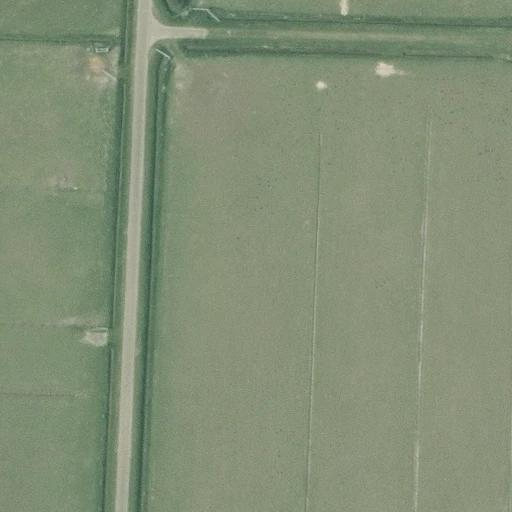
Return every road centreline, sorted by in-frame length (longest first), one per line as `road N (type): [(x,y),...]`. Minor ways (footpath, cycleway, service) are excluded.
road 1 (unclassified): [(128,511),(153,0)]
road 2 (track): [(511,48),(210,40)]
